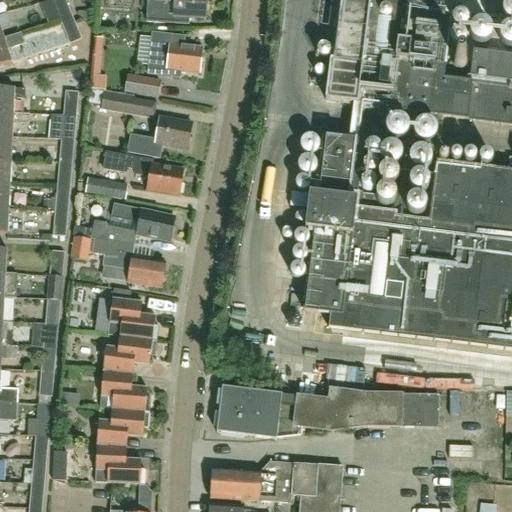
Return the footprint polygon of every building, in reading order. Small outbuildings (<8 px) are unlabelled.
[(65,0),(51,0),(60,21),(72,15),(65,0)] [(148,0),(148,1),(147,25),(189,28),(190,19),(206,20),(206,0),(148,0)] [(511,59),(475,55),(472,85),(443,81),(451,18),(445,17),(446,0),(341,0),(334,62),(331,62),(330,66),(329,66),(326,96),(326,101),(330,102),(340,104),(340,103),(357,105),(390,109),(390,112),(511,127),(511,59)] [(72,15),(60,21),(70,46),(76,43),(79,49),(83,48),(84,52),(74,54),(74,55),(67,56),(69,66),(76,65),(86,63),(90,63),(94,14),(79,14),(82,21),(75,24),(72,15)] [(4,39),(3,37),(0,38),(0,63),(10,61),(7,51),(25,46),(21,34),(4,39)] [(185,38),(152,34),(148,75),(178,79),(178,73),(200,76),(203,49),(184,46),(185,38)] [(20,75),(43,69),(40,57),(16,63),(20,75)] [(100,76),(92,75),(91,90),(105,91),(106,76),(100,76)] [(160,82),(128,76),(125,94),(157,100),(160,82)] [(64,116),(77,116),(79,94),(84,95),(85,85),(70,84),(68,93),(66,93),(64,116)] [(26,90),(15,90),(15,88),(0,87),(0,112),(14,113),(14,100),(25,100),(26,90)] [(155,103),(134,100),(134,97),(104,92),(104,93),(91,91),(89,104),(102,107),(101,111),(128,116),(128,115),(152,119),(155,103)] [(14,113),(0,112),(0,137),(12,138),(13,125),(29,125),(30,115),(13,114),(14,113)] [(64,116),(61,140),(75,141),(77,116),(64,116)] [(159,119),(156,140),(130,136),(126,155),(160,161),(163,147),(187,151),(191,124),(159,119)] [(12,138),(0,137),(0,160),(11,161),(12,138)] [(303,140),(301,142),(300,144),(300,147),(300,149),(301,151),(303,153),(305,155),(307,156),(310,156),(312,156),(314,155),(316,153),(318,151),(319,149),(319,147),(319,144),(318,142),(316,140),(314,138),(312,137),(310,137),(307,137),(305,138),(303,140)] [(511,352),(511,159),(508,159),(507,171),(437,163),(430,223),(355,214),(363,142),(325,138),(317,197),(309,196),(305,231),(313,232),(303,313),(330,316),(328,331),(344,333),(511,352)] [(75,141),(61,140),(60,154),(55,153),(55,147),(47,147),(45,161),(60,162),(59,163),(73,164),(75,141)] [(375,144),(371,144),(371,143),(368,145),(366,148),(365,152),(366,155),(369,158),(373,159),(376,158),(379,156),(380,152),(380,148),(378,145),(375,144)] [(393,146),(389,146),(384,148),(381,152),(379,157),(380,161),(383,166),(388,168),(393,168),(398,166),(401,162),(402,157),(401,152),(398,148),(393,146)] [(423,150),(418,150),(413,152),(410,156),(409,161),(410,166),(413,170),(417,172),(423,173),(427,171),(430,167),(432,162),(431,157),(428,153),(423,150)] [(445,153),(443,152),(441,153),(439,155),(438,157),(438,160),(440,162),(442,163),(445,162),(447,161),(448,159),(448,156),(447,154),(445,153)] [(127,157),(105,153),(102,171),(126,175),(127,170),(135,171),(134,175),(149,177),(147,192),(178,197),(183,172),(153,167),(154,161),(127,157)] [(457,153),(454,153),(452,154),(450,157),(450,159),(451,162),(453,163),(456,164),(458,163),(460,161),(461,159),(460,156),(459,154),(457,153)] [(298,165),(298,167),(298,170),(299,172),(300,174),(302,175),(305,176),(307,177),(310,176),(312,175),(314,174),(315,172),(316,170),(317,167),(316,165),(315,162),(314,160),(312,159),(310,158),(307,158),(305,158),(302,159),(300,160),(299,162),(298,165)] [(0,160),(0,184),(10,185),(11,161),(0,160)] [(373,160),(369,160),(366,162),(363,165),(363,169),(364,172),(367,175),(370,176),(374,175),(377,173),(378,169),(378,165),(376,162),(373,160)] [(59,163),(57,187),(71,188),(73,164),(59,163)] [(394,170),(389,168),(385,169),(380,172),(378,176),(378,181),(381,185),(384,188),(389,188),(394,187),(397,183),(398,178),(397,174),(394,170)] [(421,175),(416,176),(412,178),(409,182),(409,187),(411,191),(414,194),(419,196),(424,194),(427,191),(429,186),(428,182),(425,177),(421,175)] [(295,183),(295,185),(295,187),(296,189),(297,191),(299,192),(301,193),(303,193),(305,193),(307,192),(308,191),(309,189),(310,187),(310,185),(310,183),(309,181),(308,180),(307,179),(305,178),(303,178),(301,178),(299,179),(297,180),(296,181),(295,183)] [(374,180),(371,178),(367,178),(364,179),(361,182),(360,186),(362,190),(364,192),(368,193),(372,192),(375,190),(376,187),(376,183),(374,180)] [(125,202),(128,187),(88,180),(85,195),(97,197),(125,202)] [(0,184),(0,208),(9,209),(10,185),(0,184)] [(57,187),(55,211),(68,211),(71,188),(57,187)] [(392,191),(388,189),(383,189),(379,191),(376,196),(376,200),(378,205),(381,208),(386,209),(391,207),(394,204),(396,199),(395,195),(392,191)] [(15,196),(14,207),(25,207),(26,196),(15,196)] [(423,201),(418,198),(414,198),(409,200),(406,204),(406,209),(407,214),(411,217),(416,218),(420,217),(424,214),(426,209),(425,205),(423,201)] [(137,235),(110,229),(106,225),(93,223),(89,240),(94,241),(135,247),(137,236),(169,243),(175,218),(156,214),(115,205),(112,217),(139,223),(137,235)] [(9,209),(0,208),(0,232),(8,233),(9,209)] [(53,237),(50,237),(50,239),(49,239),(49,242),(65,244),(66,238),(68,211),(55,211),(53,237)] [(295,216),(293,219),(295,223),(298,225),(301,225),(304,223),(305,219),(304,216),(301,213),(298,213),(295,216)] [(296,234),(295,236),(294,237),(294,239),(294,241),(295,243),(296,245),(297,246),(299,247),(301,247),(303,247),(305,246),(307,245),(308,243),(309,241),(309,239),(309,237),(308,236),(307,234),(305,233),(303,232),(301,232),(299,232),(297,233),(296,234)] [(135,247),(94,241),(92,254),(104,256),(102,266),(115,268),(130,271),(128,284),(161,289),(165,264),(133,259),(135,247)] [(294,250),(293,252),(292,254),(292,256),(292,258),(293,260),(294,261),(296,262),(298,263),(300,263),(301,263),(303,262),(305,261),(306,260),(307,258),(307,256),(307,254),(306,252),(305,250),(303,249),(301,248),(300,248),(298,248),(296,249),(294,250)] [(50,277),(63,278),(65,254),(52,252),(50,277)] [(292,267),(291,269),(290,270),(290,272),(290,274),(291,276),(292,278),(294,279),(295,280),(297,280),(299,280),(301,279),(303,278),(304,276),(305,274),(305,272),(305,270),(304,269),(303,267),(301,266),(299,265),(297,265),(295,265),(294,266),(292,267)] [(0,273),(0,297),(5,298),(5,300),(16,301),(16,298),(17,298),(18,274),(18,273),(6,273),(0,273)] [(63,278),(50,277),(49,277),(46,301),(48,301),(61,302),(64,278),(63,278)] [(91,299),(90,316),(100,316),(101,284),(71,283),(70,299),(91,299)] [(114,290),(110,324),(108,336),(120,338),(157,342),(159,327),(154,326),(155,318),(141,316),(142,303),(131,302),(132,292),(114,290)] [(48,301),(46,324),(59,325),(61,302),(48,301)] [(66,318),(82,313),(79,303),(63,307),(66,318)] [(78,330),(79,321),(70,320),(69,329),(78,330)] [(4,322),(0,321),(0,345),(2,346),(3,333),(13,333),(13,325),(3,324),(4,322)] [(46,324),(44,348),(57,348),(59,325),(46,324)] [(157,342),(120,338),(119,349),(107,348),(104,373),(134,375),(135,364),(150,366),(151,357),(155,357),(157,342)] [(0,345),(0,369),(1,370),(1,359),(16,360),(17,346),(2,346),(0,345)] [(44,348),(41,372),(55,373),(57,348),(44,348)] [(0,389),(1,370),(0,369),(0,403),(18,404),(18,391),(0,390),(0,389)] [(55,373),(41,372),(39,397),(52,399),(55,373)] [(104,373),(101,397),(100,410),(113,410),(113,411),(150,414),(151,399),(147,399),(148,389),(132,388),(134,375),(104,373)] [(223,389),(217,434),(277,442),(277,440),(301,437),(302,430),(333,434),(368,430),(439,431),(439,398),(366,396),(331,392),(329,403),(223,389)] [(0,403),(0,421),(12,422),(17,423),(18,404),(0,403)] [(37,422),(36,437),(49,438),(51,414),(51,406),(37,406),(36,422),(37,422)] [(150,414),(113,411),(112,422),(99,421),(98,446),(127,448),(128,437),(143,438),(144,429),(148,429),(150,414)] [(31,457),(29,433),(18,434),(19,458),(31,457)] [(36,437),(34,461),(47,461),(49,438),(36,437)] [(127,448),(98,446),(96,472),(109,472),(108,484),(145,486),(146,471),(142,470),(142,461),(126,460),(127,448)] [(19,460),(19,461),(27,461),(34,462),(33,471),(26,470),(25,485),(31,486),(32,485),(45,486),(47,461),(34,461),(19,460)] [(339,511),(342,469),(270,464),(261,474),(213,471),(211,500),(292,506),(292,498),(298,499),(298,502),(301,502),(300,511),(339,511)] [(31,486),(29,509),(43,510),(45,486),(32,485),(31,486)] [(138,511),(151,511),(152,502),(139,502),(138,511)]
